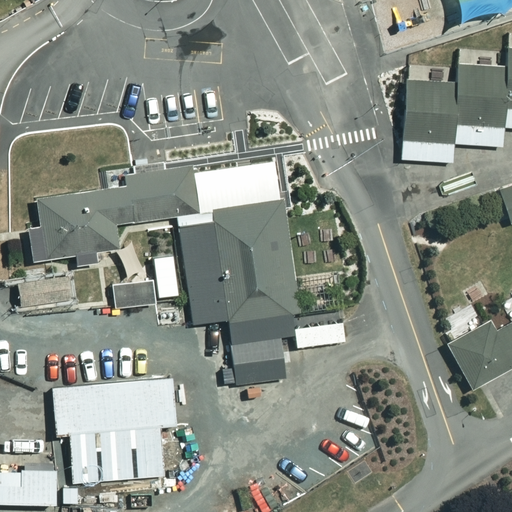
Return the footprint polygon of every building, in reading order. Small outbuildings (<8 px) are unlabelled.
[(376,23),(360,28),(368,57),(385,52),(376,23)] [(502,64),(499,126),(511,126),(511,45),(503,45),(503,50),(502,64)] [(499,126),(502,64),(453,61),(453,67),(452,80),(449,142),(498,144),(499,126)] [(449,142),(452,80),(401,77),(397,142),(397,158),(448,160),(449,142)] [(285,217),(282,193),(277,193),(271,156),(190,168),(189,160),(122,170),(124,180),(101,183),(33,193),(37,221),(25,223),(26,230),(30,257),(73,251),(74,261),(96,258),(94,248),(117,244),(114,219),(132,217),(132,218),(174,212),(190,320),(225,315),(234,380),(284,373),(278,333),(293,331),(295,343),(343,336),(340,318),(292,325),(290,309),(299,308),(294,276),(285,217)] [(511,181),(493,188),(503,215),(505,223),(511,220),(511,181)] [(19,303),(69,296),(66,276),(66,272),(53,274),(16,279),(19,303)] [(151,275),(110,279),(113,303),(154,299),(151,275)] [(511,315),(509,317),(490,327),(485,318),(479,321),(445,340),(441,342),(466,388),(478,382),(511,363),(511,315)] [(169,372),(48,383),(53,430),(66,429),(71,479),(162,471),(157,421),(173,419),(169,372)] [(0,465),(0,498),(53,499),(53,465),(18,464),(18,466),(0,465)]
